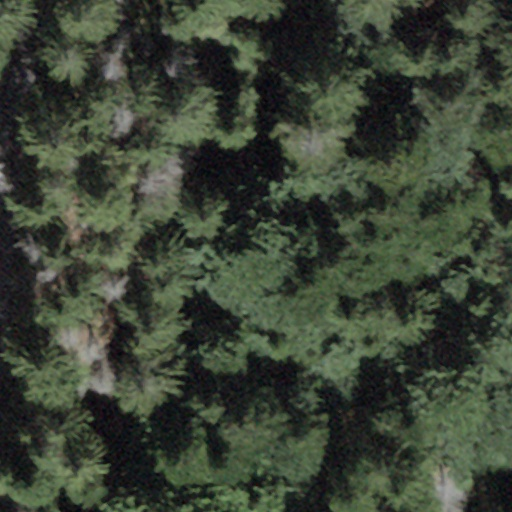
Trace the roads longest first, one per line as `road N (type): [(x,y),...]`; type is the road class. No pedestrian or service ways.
road 1 (track): [(86,511),(179,328),(316,0)]
road 2 (track): [(0,273),(40,0)]
